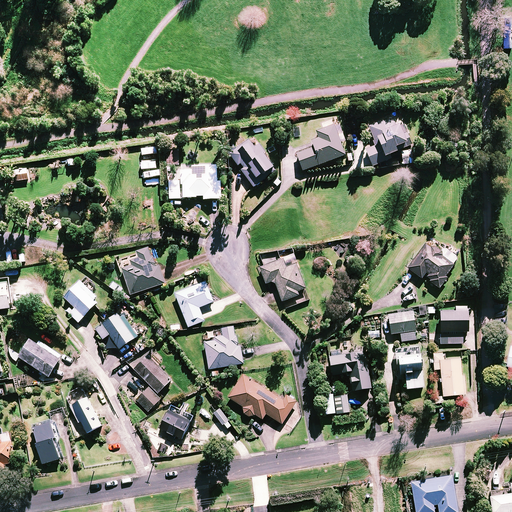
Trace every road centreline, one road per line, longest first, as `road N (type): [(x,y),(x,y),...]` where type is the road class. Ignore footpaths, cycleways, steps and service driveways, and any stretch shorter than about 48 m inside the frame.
road 1 (residential): [(228,244),(238,282),(298,351),(318,456)]
road 2 (residential): [(511,424),(318,456)]
road 3 (residential): [(318,456),(156,484)]
road 4 (residential): [(156,484),(83,352)]
road 5 (residential): [(126,490),(0,511)]
